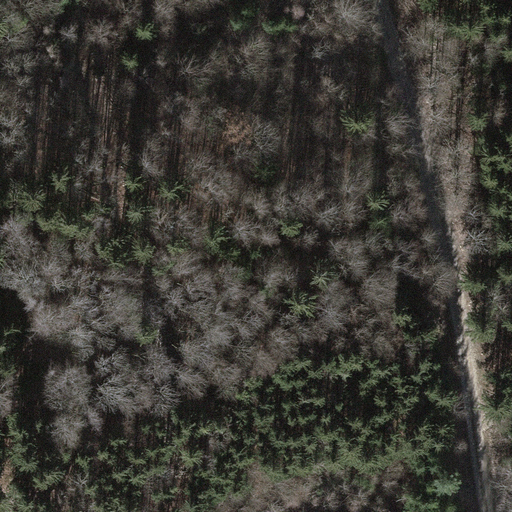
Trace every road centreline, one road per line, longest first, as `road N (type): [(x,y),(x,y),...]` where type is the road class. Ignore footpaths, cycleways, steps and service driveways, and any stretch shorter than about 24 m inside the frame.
road 1 (track): [(382,0),(459,290),(490,511)]
road 2 (track): [(78,0),(145,284)]
